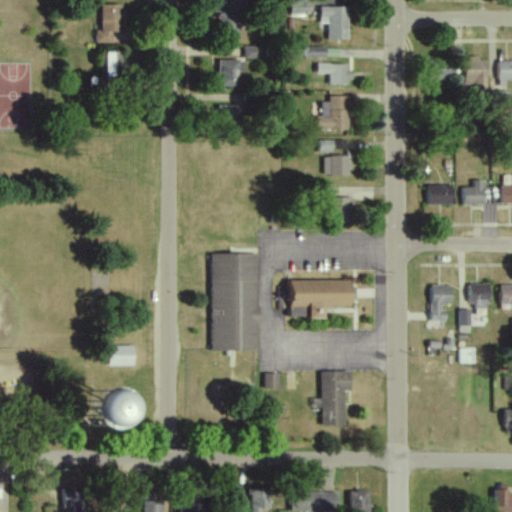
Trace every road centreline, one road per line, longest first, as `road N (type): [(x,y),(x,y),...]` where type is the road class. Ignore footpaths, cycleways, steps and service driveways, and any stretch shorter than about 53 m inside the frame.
road 1 (residential): [(395,0),(397,511)]
road 2 (residential): [(511,459),(0,457)]
road 3 (residential): [(166,0),(169,458)]
